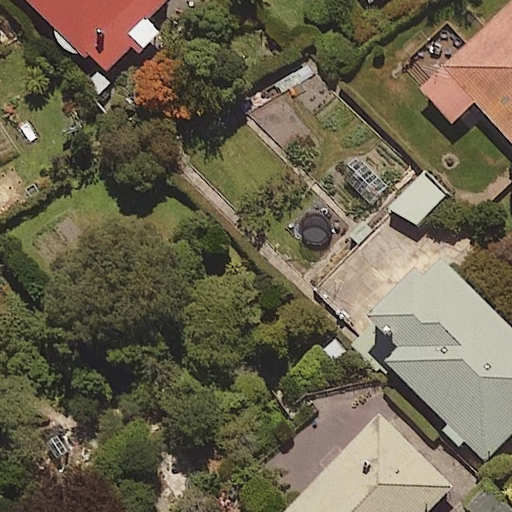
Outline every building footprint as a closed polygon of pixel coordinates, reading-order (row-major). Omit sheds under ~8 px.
[(140,59),(165,33),(153,22),(172,1),(171,0),(27,0),(106,73),(128,48),(140,59)] [(366,0),(372,9),(388,0),(366,0)] [(511,6),(423,90),(454,123),(475,103),(511,142),(511,6)] [(409,183),(388,210),(418,233),(439,206),(409,183)] [(511,440),(511,327),(437,256),(357,340),(489,465),(511,440)] [(429,511),(454,488),(383,418),(288,511),(429,511)]
